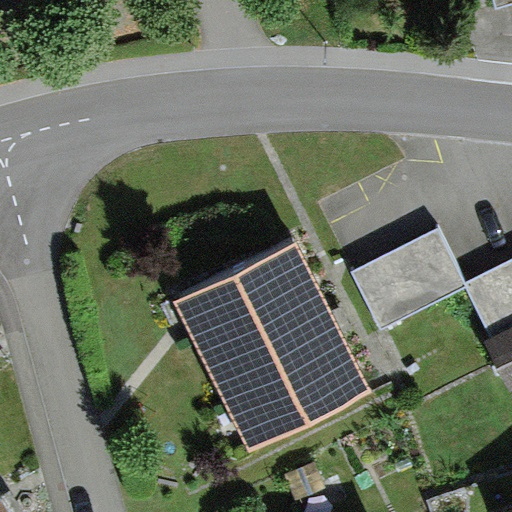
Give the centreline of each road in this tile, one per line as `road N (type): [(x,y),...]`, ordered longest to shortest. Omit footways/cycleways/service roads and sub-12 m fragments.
road 1 (residential): [(2,139),(170,103),(253,98),(511,113)]
road 2 (residential): [(91,511),(2,139)]
